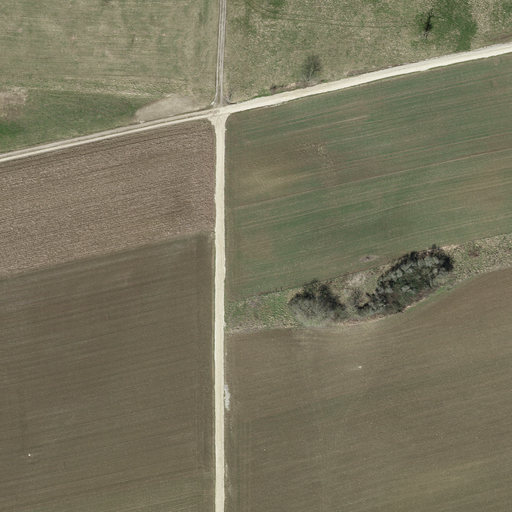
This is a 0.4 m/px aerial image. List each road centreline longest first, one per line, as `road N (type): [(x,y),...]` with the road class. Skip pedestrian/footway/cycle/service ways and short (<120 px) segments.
road 1 (track): [(0,158),(511,48)]
road 2 (track): [(219,511),(220,111)]
